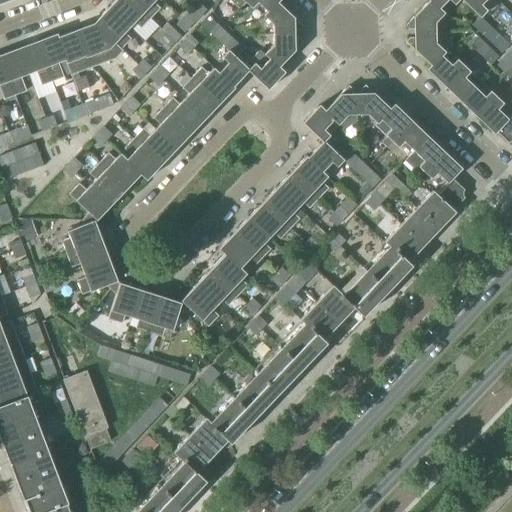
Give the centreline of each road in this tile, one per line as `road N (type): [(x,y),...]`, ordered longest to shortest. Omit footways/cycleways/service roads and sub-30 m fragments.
road 1 (secondary): [(511,269),(281,511)]
road 2 (residential): [(134,256),(166,264),(277,146),(282,131),(272,111)]
road 3 (residential): [(511,186),(351,31)]
road 4 (residential): [(272,111),(244,110),(129,231),(134,256)]
road 5 (secondary): [(360,511),(511,352)]
